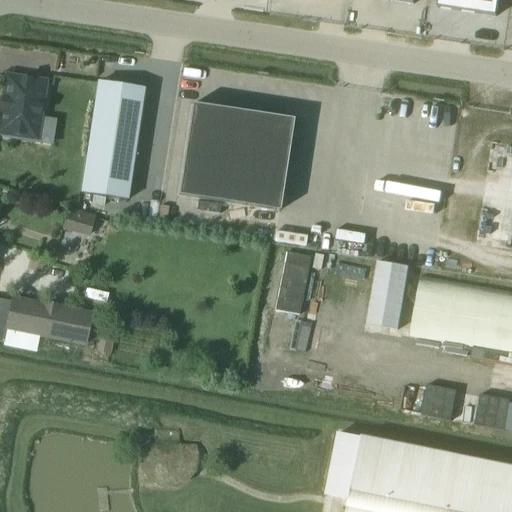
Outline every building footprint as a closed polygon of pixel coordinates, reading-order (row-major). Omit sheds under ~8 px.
[(438,0),(439,3),(498,12),(499,0),(438,0)] [(14,140),(15,137),(36,140),(45,83),(6,77),(3,100),(0,100),(0,110),(1,110),(0,117),(0,134),(2,135),(1,138),(14,140)] [(80,194),(127,201),(144,91),(97,84),(80,194)] [(419,99),(418,131),(452,133),(454,100),(419,99)] [(279,212),(293,121),(191,105),(177,197),(279,212)] [(432,236),(511,246),(511,166),(491,163),(489,174),(499,175),(503,199),(486,202),(484,212),(428,205),(423,244),(421,231),(398,228),(394,260),(406,261),(407,259),(420,261),(421,255),(429,253),(432,236)] [(161,206),(159,218),(167,219),(169,207),(161,206)] [(68,209),(63,228),(89,236),(94,217),(68,209)] [(408,269),(377,263),(366,326),(397,331),(408,269)] [(511,291),(421,275),(411,334),(511,352),(511,291)] [(8,334),(82,349),(89,316),(15,301),(8,334)] [(425,416),(460,419),(462,388),(427,385),(425,416)] [(480,422),(483,397),(465,394),(462,420),(480,422)] [(511,511),(511,468),(339,433),(327,496),(348,501),(345,511),(511,511)]
